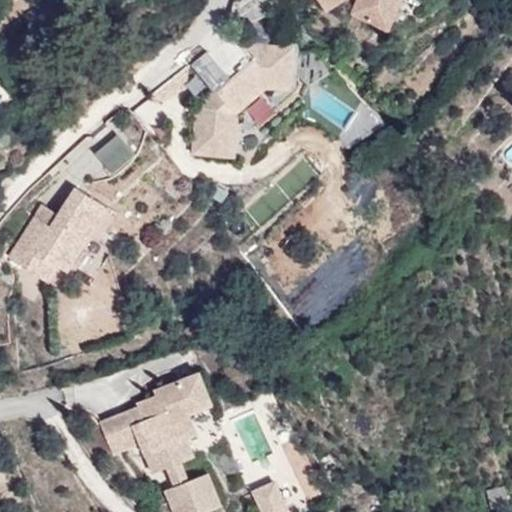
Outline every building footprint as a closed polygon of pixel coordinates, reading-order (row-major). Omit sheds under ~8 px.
[(315,0),(319,6),(329,0),(351,0),(347,10),(381,27),(394,0),(315,0)] [(244,45),(226,27),(188,62),(212,88),(196,103),(193,149),(232,152),(234,107),(262,81),(285,82),(285,43),(260,42),(260,45),(244,45)] [(100,153),(116,174),(140,157),(123,135),(100,153)] [(51,226),(35,216),(9,258),(48,282),(58,265),(67,271),(107,206),(76,187),(58,215),(51,226)] [(42,204),(35,216),(51,226),(58,215),(42,204)] [(142,436),(144,441),(158,472),(172,466),(180,484),(170,488),(180,511),(204,511),(226,502),(212,470),(192,479),(185,460),(198,455),(191,437),(200,433),(191,412),(215,401),(201,370),(156,390),(158,395),(140,403),(141,406),(152,432),(142,436)] [(117,454),(144,441),(142,436),(152,432),(141,406),(103,423),(117,454)] [(288,511),(295,509),(280,478),(260,488),(270,511),(288,511)] [(506,487),(488,492),(492,507),(510,503),(506,487)]
